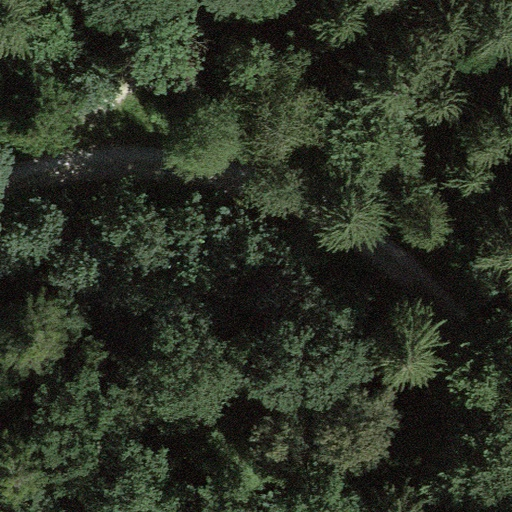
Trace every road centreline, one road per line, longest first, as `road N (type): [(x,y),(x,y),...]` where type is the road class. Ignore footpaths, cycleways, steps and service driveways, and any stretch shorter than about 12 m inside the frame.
road 1 (track): [(0,163),(52,143),(302,177),(457,306),(511,414)]
road 2 (track): [(52,143),(81,94),(221,0)]
